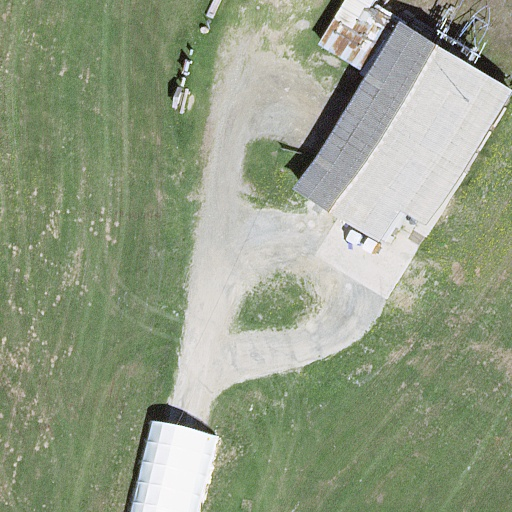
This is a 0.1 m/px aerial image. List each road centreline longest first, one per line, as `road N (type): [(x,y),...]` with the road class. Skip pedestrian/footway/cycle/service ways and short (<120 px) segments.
road 1 (unclassified): [(163,511),(208,290)]
road 2 (unclassified): [(208,290),(240,107)]
